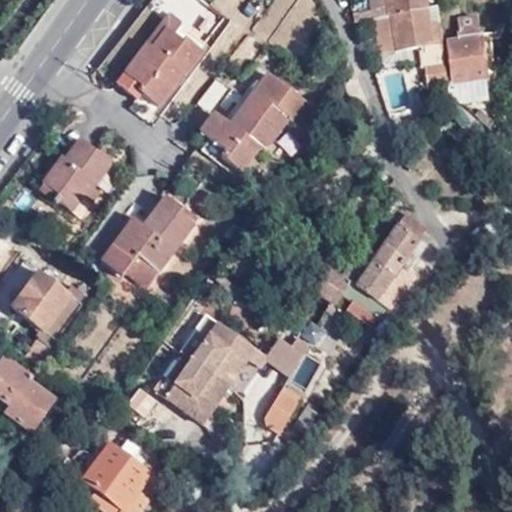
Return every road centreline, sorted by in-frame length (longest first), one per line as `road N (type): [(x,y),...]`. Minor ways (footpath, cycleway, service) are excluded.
road 1 (unknown): [(17,91),(190,174)]
road 2 (primary): [(84,0),(0,116)]
